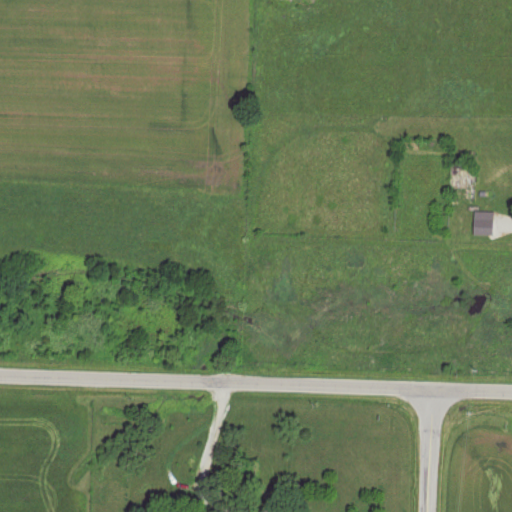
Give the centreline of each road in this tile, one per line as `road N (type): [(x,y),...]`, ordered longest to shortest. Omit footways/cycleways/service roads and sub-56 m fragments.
road 1 (secondary): [(0,376),(511,392)]
road 2 (secondary): [(425,511),(429,390)]
